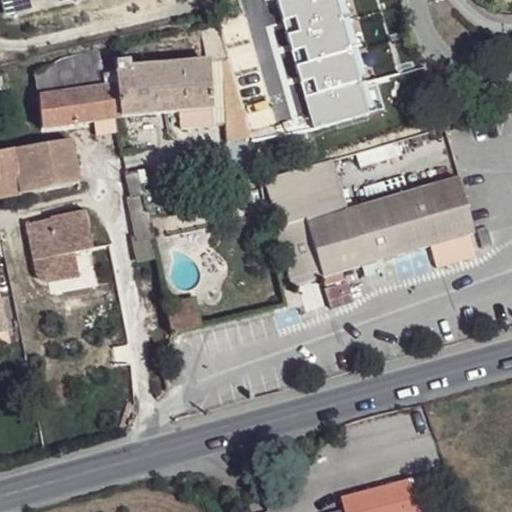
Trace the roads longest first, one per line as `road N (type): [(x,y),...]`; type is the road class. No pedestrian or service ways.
road 1 (secondary): [(0,497),(511,355)]
road 2 (unclassified): [(413,0),(442,60),(488,79),(511,79)]
